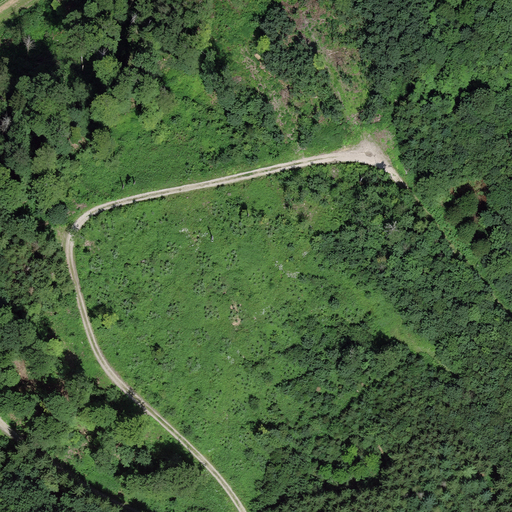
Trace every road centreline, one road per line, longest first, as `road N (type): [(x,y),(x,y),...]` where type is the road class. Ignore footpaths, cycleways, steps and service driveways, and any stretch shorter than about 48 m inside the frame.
road 1 (track): [(243,511),(220,476),(101,363),(73,273),(72,236),(92,211),(322,158),(356,158),(402,182),(511,320)]
road 2 (track): [(0,420),(44,465),(121,511)]
road 3 (track): [(415,325),(428,354),(511,425)]
